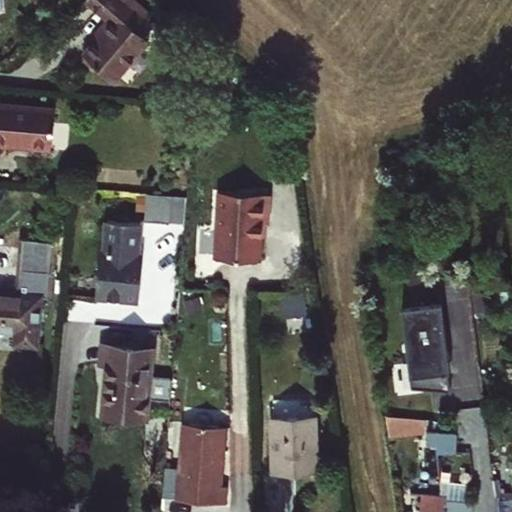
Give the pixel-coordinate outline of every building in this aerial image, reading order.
[(90,0),(114,19),(89,53),(101,62),(120,76),(153,33),(139,23),(151,8),(140,0),(90,0)] [(97,67),(101,62),(89,53),(85,58),(97,67)] [(0,141),(51,146),(55,106),(0,100),(0,141)] [(269,220),(271,190),(219,186),(214,256),(260,259),(262,232),(263,219),(269,220)] [(173,193),(148,190),(145,218),(170,221),(173,193)] [(138,221),(105,218),(102,250),(97,249),(95,275),(100,275),(98,295),(109,298),(112,296),(137,298),(140,252),(135,252),(138,221)] [(41,294),(48,295),(50,270),(17,266),(15,292),(0,290),(0,327),(17,329),(16,341),(37,343),(41,294)] [(439,302),(403,307),(419,383),(450,388),(439,302)] [(103,344),(102,361),(108,360),(104,413),(146,416),(152,348),(103,344)] [(425,418),(387,416),(390,439),(427,433),(425,418)] [(315,467),(314,417),(273,419),(276,468),(315,467)] [(226,502),(228,484),(221,483),(226,425),(184,421),(177,498),(226,502)] [(467,436),(440,433),(437,451),(466,454),(467,436)] [(511,511),(511,496),(501,496),(499,479),(495,479),(497,495),(495,511),(511,511)] [(446,496),(439,495),(421,493),(419,511),(445,511),(446,501),(446,496)] [(473,511),(474,503),(446,501),(445,511),(473,511)]
